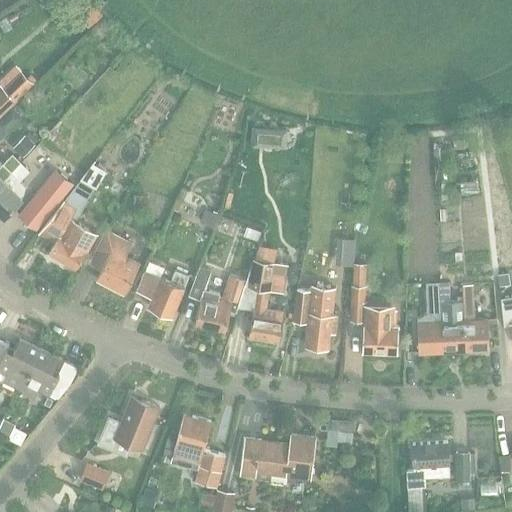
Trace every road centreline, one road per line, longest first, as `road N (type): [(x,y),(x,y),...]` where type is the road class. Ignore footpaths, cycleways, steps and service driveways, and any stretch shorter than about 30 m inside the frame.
road 1 (residential): [(123,347),(234,382),(323,398),(511,398)]
road 2 (residential): [(0,496),(123,347)]
road 3 (residential): [(0,278),(123,347)]
